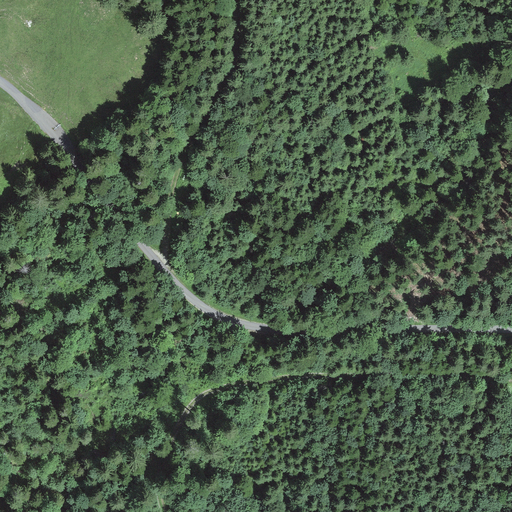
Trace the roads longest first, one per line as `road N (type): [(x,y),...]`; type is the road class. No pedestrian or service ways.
road 1 (unclassified): [(511,331),(270,331),(223,320),(161,263),(56,128),(0,84)]
road 2 (track): [(511,377),(289,376),(213,388),(189,405),(167,449),(157,491),(165,511)]
road 3 (track): [(161,263),(181,153),(229,60),(238,0)]
